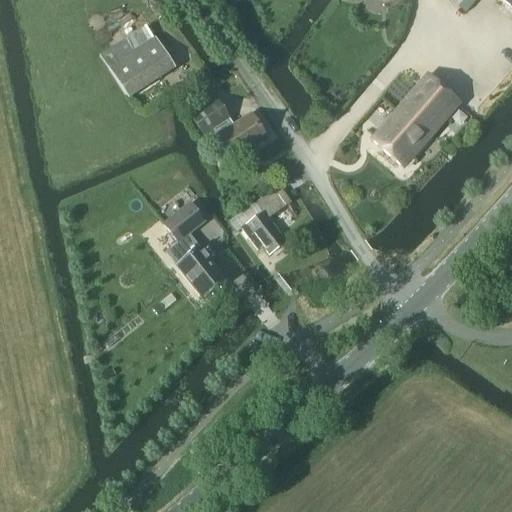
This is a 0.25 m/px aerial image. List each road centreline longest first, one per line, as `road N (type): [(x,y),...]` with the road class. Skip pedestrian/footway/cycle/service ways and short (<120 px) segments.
road 1 (unclassified): [(408,308),(367,262),(190,0)]
road 2 (tertiary): [(184,511),(408,308)]
road 3 (tertiary): [(408,308),(511,202)]
